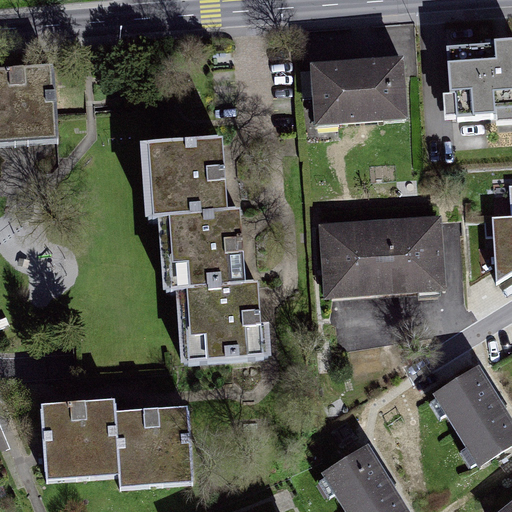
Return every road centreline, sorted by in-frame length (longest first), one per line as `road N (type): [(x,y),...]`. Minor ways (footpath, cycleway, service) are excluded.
road 1 (tertiary): [(407,0),(145,18)]
road 2 (tertiary): [(145,18),(0,29)]
